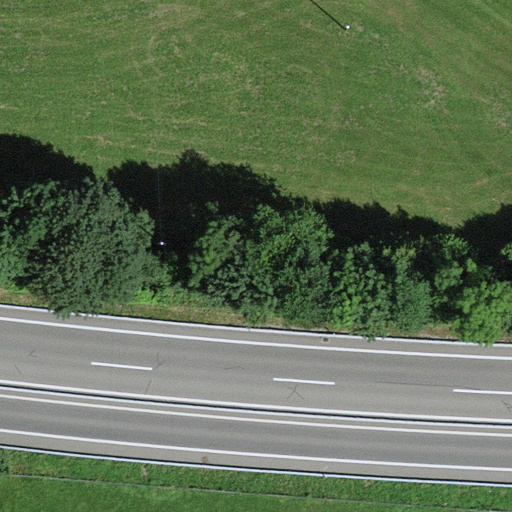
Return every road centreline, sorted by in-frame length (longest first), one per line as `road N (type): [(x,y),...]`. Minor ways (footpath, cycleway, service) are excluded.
road 1 (trunk): [(0,413),(264,440),(511,453)]
road 2 (trunk): [(511,392),(306,382),(0,352)]
